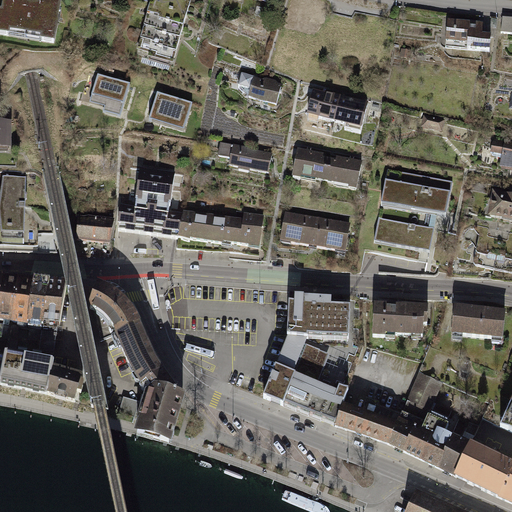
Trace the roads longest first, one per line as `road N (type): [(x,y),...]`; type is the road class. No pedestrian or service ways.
road 1 (secondary): [(139,270),(156,330),(193,387),(492,511)]
road 2 (tertiary): [(511,291),(139,270)]
road 3 (secondary): [(0,266),(139,270)]
